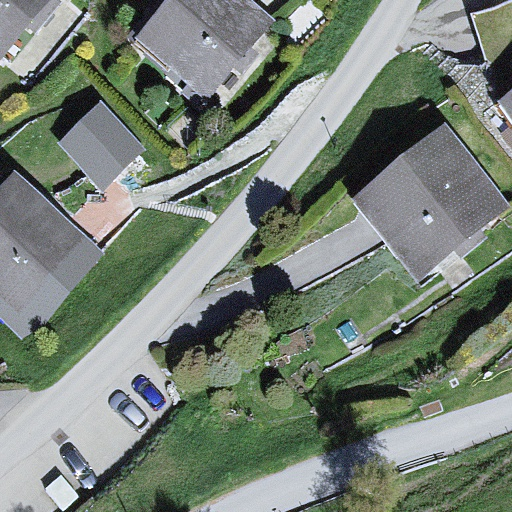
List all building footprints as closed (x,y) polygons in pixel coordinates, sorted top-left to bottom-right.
[(0,0),(0,62),(4,66),(57,0),(0,0)] [(223,0),(177,0),(141,45),(214,104),(269,37),(223,0)] [(105,97),(62,138),(106,183),(148,142),(105,97)] [(496,223),(443,158),(369,217),(421,283),(496,223)] [(9,197),(0,207),(0,308),(12,320),(72,252),(9,197)]
